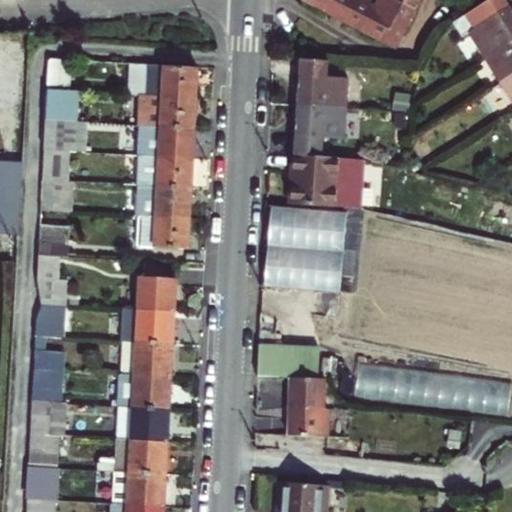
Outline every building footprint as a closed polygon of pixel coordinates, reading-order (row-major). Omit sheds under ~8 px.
[(396,0),(396,2),(392,0),(382,0),(378,8),(362,0),(305,0),(396,47),(418,5),(419,0),(396,0)] [(471,33),(487,59),(511,42),(511,9),(506,0),(492,0),(455,24),(464,37),(471,33)] [(24,38),(0,36),(0,157),(5,157),(2,199),(18,201),(21,158),(17,158),(24,38)] [(511,42),(487,59),(503,84),(511,78),(511,42)] [(46,57),(45,86),(69,88),(70,58),(46,57)] [(303,61),(300,107),(348,110),(350,80),(331,79),(332,63),(303,61)] [(152,83),(151,94),(196,97),(198,66),(142,63),(141,82),(152,83)] [(511,78),(503,84),(511,98),(511,78)] [(43,118),(76,120),(77,89),(69,88),(45,86),(43,118)] [(138,124),(195,127),(196,97),(151,94),(140,93),(138,124)] [(296,157),(324,159),(325,140),(346,141),(348,110),(300,107),(296,157)] [(85,121),(76,120),(43,118),(42,147),(69,148),(84,149),(85,121)] [(138,124),(137,153),(193,156),(195,127),(138,124)] [(68,179),(69,148),(42,147),(40,178),(68,179)] [(193,156),(137,153),(135,184),(139,184),(192,187),(193,156)] [(0,235),(17,233),(18,201),(2,199),(5,157),(0,157),(0,235)] [(292,206),(338,208),(341,160),(324,159),(296,157),(292,206)] [(71,211),(72,179),(68,179),(40,178),(39,209),(71,211)] [(190,218),(192,187),(139,184),(138,215),(190,218)] [(292,206),(268,204),(264,283),(340,286),(344,209),(338,208),(292,206)] [(190,218),(138,215),(136,244),(189,247),(190,218)] [(39,222),(37,254),(58,256),(67,256),(69,224),(39,222)] [(57,280),(58,256),(37,254),(36,278),(57,280)] [(137,275),(135,309),(175,312),(177,278),(137,275)] [(65,304),(66,284),(36,283),(40,302),(65,304)] [(65,304),(40,302),(34,319),(33,334),(45,335),(45,321),(64,322),(65,304)] [(123,308),(121,340),(173,344),(175,312),(135,309),(123,308)] [(33,334),(32,360),(38,369),(62,370),(63,350),(45,349),(45,335),(33,334)] [(119,374),(171,377),(173,344),(121,340),(119,374)] [(323,343),(261,342),(260,374),(291,374),(323,375),(323,343)] [(31,380),(30,401),(67,403),(68,399),(60,399),(62,370),(38,369),(31,380)] [(356,405),(510,415),(511,388),(511,380),(358,371),(356,405)] [(119,374),(117,406),(170,409),(171,377),(119,374)] [(323,375),(291,374),(290,433),(331,434),(332,406),(327,406),(328,375),(323,375)] [(35,433),(59,435),(59,417),(66,418),(67,403),(30,401),(29,424),(35,433)] [(117,406),(115,438),(168,442),(170,409),(117,406)] [(59,435),(35,433),(28,446),(27,465),(43,466),(49,467),(50,453),(58,454),(59,435)] [(113,471),(166,474),(168,442),(115,438),(114,457),(101,456),(100,462),(97,462),(96,470),(113,471)] [(27,465),(26,488),(32,499),(55,501),(56,480),(43,479),(43,466),(27,465)] [(113,471),(111,504),(164,507),(166,474),(113,471)] [(285,511),(326,511),(328,486),(284,483),(283,498),(287,498),(285,511)] [(54,511),(55,501),(32,499),(25,507),(25,511),(54,511)]
